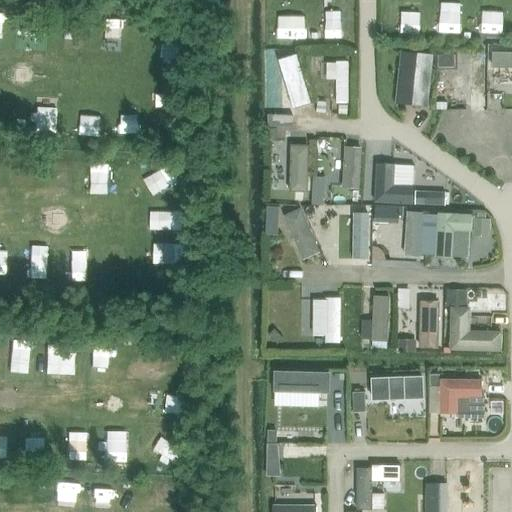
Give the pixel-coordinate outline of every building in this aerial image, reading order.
[(172,32),(176,49),(193,45),(190,28),(172,32)] [(511,53),(491,53),(491,69),(511,68),(511,53)] [(311,104),(296,55),(277,61),(292,109),(311,104)] [(406,71),(404,88),(407,88),(405,105),(422,107),(424,91),(427,92),(429,73),(426,73),(428,57),(411,55),(409,71),(406,71)] [(459,56),(439,56),(439,104),(459,104),(459,56)] [(477,58),(476,98),(490,98),(491,58),(477,58)] [(347,104),(347,63),(335,63),(335,104),(347,104)] [(128,131),(148,132),(148,122),(128,121),(128,131)] [(308,146),(290,145),(288,192),(306,193),(308,146)] [(360,148),(344,147),(342,188),(358,189),(360,148)] [(376,165),(374,203),(412,205),(413,187),(392,186),(393,166),(376,165)] [(319,253),(299,209),(283,217),(302,260),(319,253)] [(422,213),(405,212),(403,255),(419,256),(422,213)] [(438,213),(435,257),(451,259),(453,231),(470,232),(471,216),(453,215),(453,214),(438,213)] [(367,214),(353,214),(352,260),(366,260),(367,214)] [(473,219),(472,236),(489,237),(490,220),(473,219)] [(388,298),(373,297),(371,341),(386,342),(388,298)] [(339,299),(325,299),(324,343),(339,343),(339,299)] [(429,303),(427,301),(420,301),(419,303),(419,310),(420,311),(419,347),(436,347),(437,303),(429,303)] [(451,349),(498,350),(499,342),(500,340),(501,334),(499,332),(493,332),(491,334),(467,333),(468,310),(452,310),(451,349)] [(329,374),(273,372),(273,393),(328,394),(329,374)] [(421,378),(372,380),(373,400),(422,398),(421,378)] [(457,414),(457,398),(480,398),(480,381),(440,380),(439,414),(457,414)] [(371,469),(356,469),(356,510),(371,511),(371,469)] [(445,511),(446,484),(426,484),(425,511),(445,511)]
